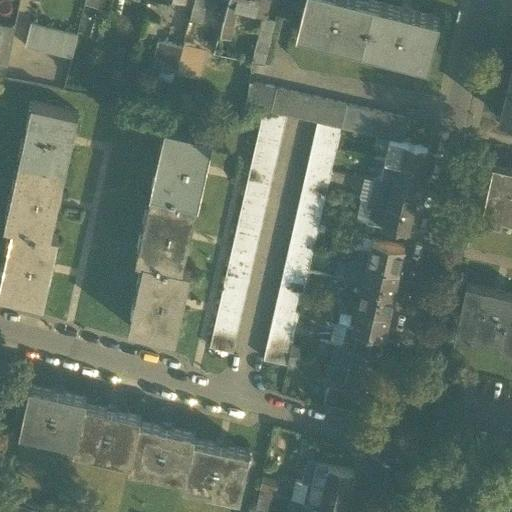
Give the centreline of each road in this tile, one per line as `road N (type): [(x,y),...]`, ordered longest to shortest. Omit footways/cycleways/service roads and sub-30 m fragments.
road 1 (residential): [(393,441),(455,117),(488,0)]
road 2 (residential): [(393,441),(0,329)]
